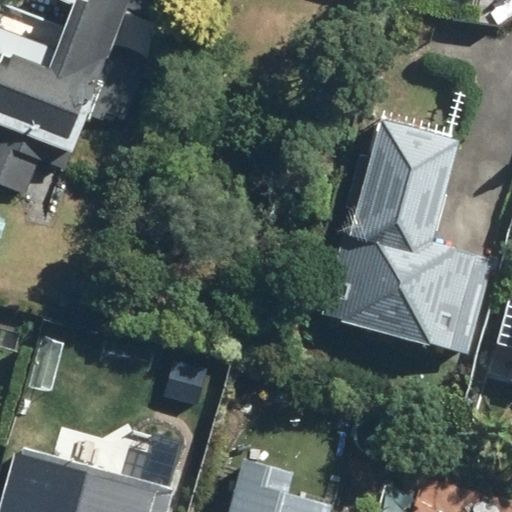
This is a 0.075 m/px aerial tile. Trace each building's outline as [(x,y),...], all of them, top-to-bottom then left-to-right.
[(48,0),(30,50),(0,38),(0,140),(63,164),(102,61),(150,79),(179,0),(48,0)] [(448,145),(371,124),(317,324),(460,363),(487,262),(421,244),(448,145)] [(511,283),(509,282),(494,340),(510,344),(499,384),(511,388),(511,283)] [(19,458),(8,455),(0,483),(0,511),(162,511),(168,491),(22,450),(19,458)] [(228,490),(220,488),(213,511),(308,511),(277,503),(283,482),(234,469),(228,490)]
